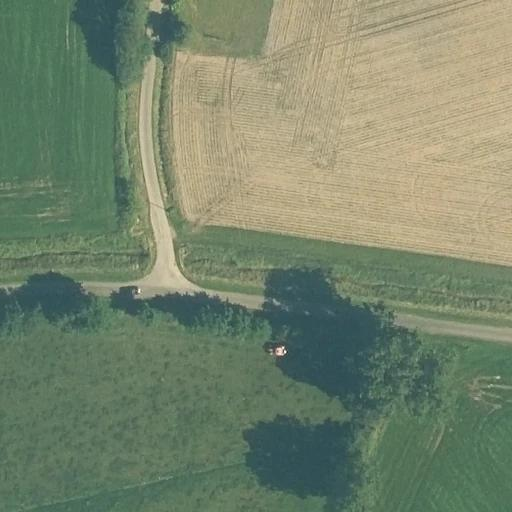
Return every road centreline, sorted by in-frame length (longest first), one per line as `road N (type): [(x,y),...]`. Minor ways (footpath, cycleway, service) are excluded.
road 1 (residential): [(174,285),(511,334)]
road 2 (residential): [(157,0),(148,156),(174,285)]
road 3 (residential): [(0,291),(174,285)]
